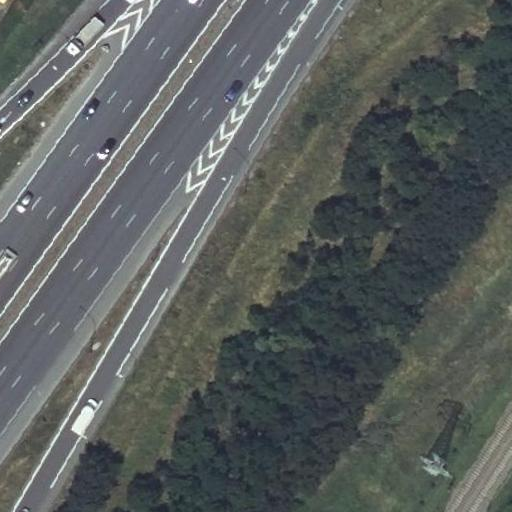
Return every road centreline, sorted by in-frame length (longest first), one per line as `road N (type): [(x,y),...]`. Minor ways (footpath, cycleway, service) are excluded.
road 1 (motorway): [(23,511),(330,0)]
road 2 (motorway): [(0,389),(277,0)]
road 3 (motorway): [(191,0),(0,267)]
road 4 (motorway): [(120,0),(0,120)]
